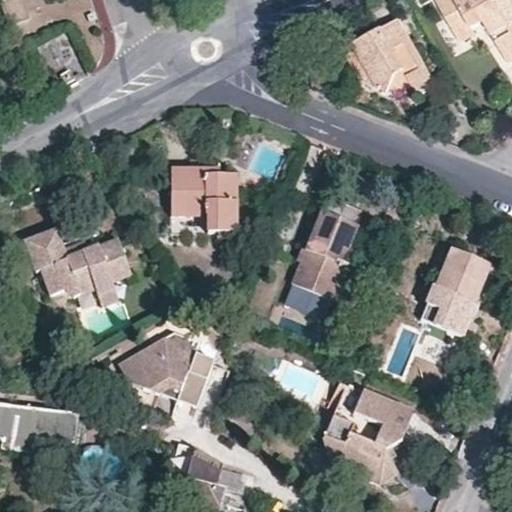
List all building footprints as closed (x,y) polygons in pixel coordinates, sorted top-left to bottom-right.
[(29,15),(23,0),(18,0),(13,2),(6,4),(6,5),(5,5),(5,6),(12,23),(30,18),(30,17),(30,16),(30,15),(29,15)] [(511,57),(511,27),(496,0),(438,0),(457,32),(473,24),(485,18),(510,59),(511,57)] [(511,0),(496,0),(511,27),(511,0)] [(371,67),(370,83),(405,95),(417,88),(420,92),(428,88),(437,83),(400,18),(383,27),(386,34),(361,49),(371,67)] [(476,30),(473,24),(457,32),(461,38),(476,30)] [(349,47),(370,83),(371,67),(361,49),(386,34),(383,27),(349,47)] [(63,67),(64,71),(74,69),(69,37),(39,42),(44,70),(63,67)] [(240,236),(240,178),(211,178),(211,171),(193,171),(173,171),(174,235),(240,236)] [(341,260),(354,227),(318,212),(313,226),(291,281),(327,296),(341,260)] [(119,237),(89,248),(84,236),(64,243),(58,227),(44,232),(24,239),(36,271),(39,269),(51,295),(65,289),(74,297),(97,290),(99,294),(116,288),(114,282),(133,275),(119,237)] [(472,298),(487,260),(473,255),(448,245),(433,284),(431,283),(419,316),(461,332),(474,299),(472,298)] [(342,301),(356,266),(341,260),(327,296),(342,301)] [(120,300),(116,288),(99,294),(104,307),(120,300)] [(175,332),(167,337),(199,348),(201,341),(175,332)] [(167,337),(166,336),(120,363),(130,381),(160,393),(171,387),(180,391),(178,399),(198,406),(219,355),(199,348),(167,337)] [(180,391),(171,387),(160,393),(178,399),(180,391)] [(386,457),(401,445),(412,418),(339,387),(329,410),(336,414),(325,441),(332,469),(379,491),(399,476),(386,457)] [(78,438),(80,417),(0,408),(0,442),(3,443),(3,453),(76,459),(78,438)] [(223,464),(196,448),(180,443),(172,474),(151,469),(177,511),(220,511),(227,489),(217,487),(220,478),(223,464)] [(416,454),(401,445),(386,457),(399,476),(408,465),(416,454)]
